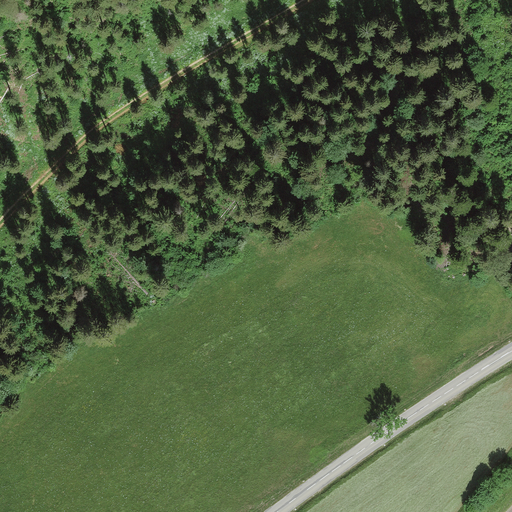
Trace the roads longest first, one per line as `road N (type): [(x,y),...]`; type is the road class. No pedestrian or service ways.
road 1 (track): [(307,0),(131,100),(81,138),(0,224)]
road 2 (secondary): [(276,511),(511,351)]
